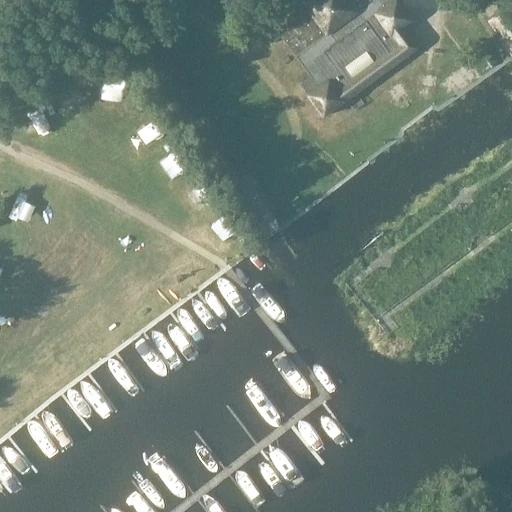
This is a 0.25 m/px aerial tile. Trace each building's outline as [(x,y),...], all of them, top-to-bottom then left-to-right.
[(273,27),(262,35),(270,46),(281,38),(311,79),(299,87),(323,118),(416,49),(401,28),(412,21),(396,0),(283,0),(286,2),(266,17),(273,27)] [(511,53),(511,14),(508,9),(490,22),(511,53)] [(97,68),(93,90),(110,93),(114,71),(97,68)] [(51,95),(69,123),(85,113),(67,85),(51,95)] [(384,98),(396,114),(408,104),(397,89),(384,98)] [(126,139),(140,158),(164,141),(149,121),(126,139)] [(190,214),(208,204),(196,183),(178,193),(190,214)]
